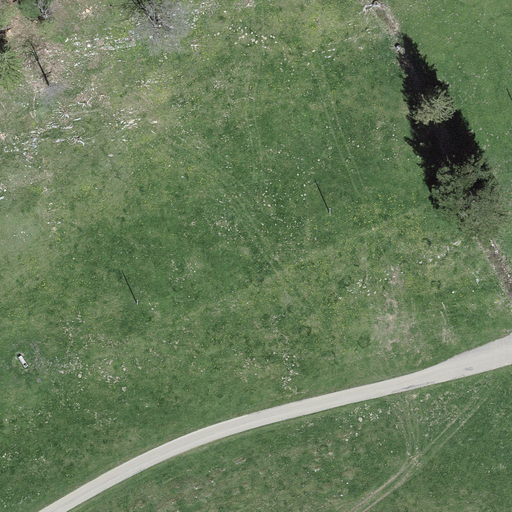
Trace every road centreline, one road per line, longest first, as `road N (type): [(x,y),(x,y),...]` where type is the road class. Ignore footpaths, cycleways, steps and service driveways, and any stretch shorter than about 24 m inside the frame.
road 1 (unclassified): [(511,352),(190,439),(50,511)]
road 2 (track): [(367,511),(511,364)]
